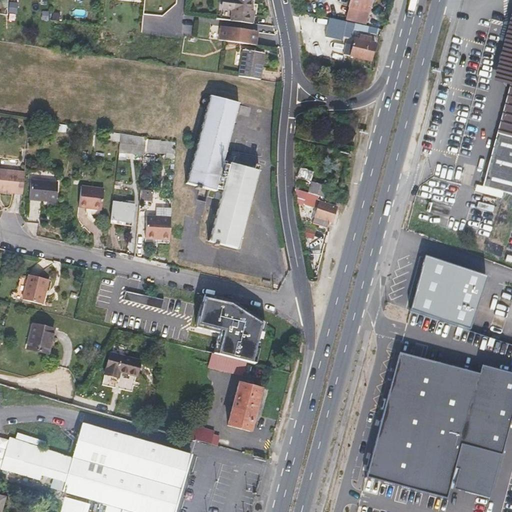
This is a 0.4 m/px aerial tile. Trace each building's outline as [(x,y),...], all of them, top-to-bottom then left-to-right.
[(232,11),(231,21),(252,24),(253,15),(251,14),(252,1),(246,0),(223,0),(222,9),(232,11)] [(350,0),(349,7),(368,11),(370,0),(350,0)] [(511,7),(510,15),(503,40),(492,81),(496,82),(509,85),(483,189),(511,195),(511,7)] [(329,34),(342,37),(345,25),(346,21),(333,19),(329,34)] [(222,27),(220,41),(256,46),(258,32),(222,27)] [(347,45),(345,54),(370,60),(374,44),(370,42),(370,38),(360,35),(359,40),(354,39),(353,46),(347,45)] [(264,54),(243,50),(238,77),(260,80),(264,54)] [(216,189),(223,191),(209,242),(238,249),(259,171),(223,161),(239,104),(210,96),(187,184),(202,188),(215,191),(216,189)] [(108,140),(119,142),(120,133),(109,132),(108,140)] [(121,134),(119,152),(143,155),(144,138),(121,134)] [(166,154),(166,159),(174,160),(176,142),(148,140),(147,153),(166,154)] [(0,169),(0,191),(22,194),(25,172),(0,169)] [(300,169),(298,177),(311,181),(313,173),(300,169)] [(298,177),(295,176),(295,189),(336,201),(338,202),(344,204),(348,193),(339,190),(329,187),(311,181),(298,177)] [(58,182),(31,179),(29,200),(56,203),(58,182)] [(152,200),(153,180),(144,179),(143,200),(152,200)] [(101,210),(104,189),(81,186),(79,207),(101,210)] [(111,219),(132,222),(134,205),(127,204),(113,202),(111,219)] [(334,207),(320,202),(313,223),(327,227),(329,221),(331,222),(336,207),(334,207)] [(146,238),(169,240),(171,220),(147,218),(146,238)] [(412,313),(459,327),(476,271),(420,254),(402,309),(412,313)] [(47,280),(28,275),(27,279),(20,277),(15,298),(23,300),(43,304),(44,297),(43,297),(47,280)] [(162,308),(164,301),(144,296),(126,292),(125,300),(162,308)] [(214,354),(254,364),(264,323),(231,301),(204,295),(196,329),(219,334),(218,339),(214,354)] [(33,324),(27,349),(48,354),(54,329),(33,324)] [(480,370),(399,350),(367,473),(447,494),(448,489),(466,496),(489,501),(502,450),(511,409),(511,369),(483,362),(480,370)] [(105,374),(119,378),(120,372),(137,376),(141,361),(110,353),(105,374)] [(214,354),(211,353),(208,367),(225,372),(226,368),(252,374),(254,364),(214,354)] [(239,383),(227,426),(250,432),(262,389),(239,383)] [(59,511),(174,511),(191,455),(83,423),(73,456),(9,438),(0,466),(0,469),(39,481),(40,476),(64,483),(62,491),(65,492),(59,511)] [(197,440),(212,444),(213,440),(214,434),(192,428),(190,438),(197,440)]
